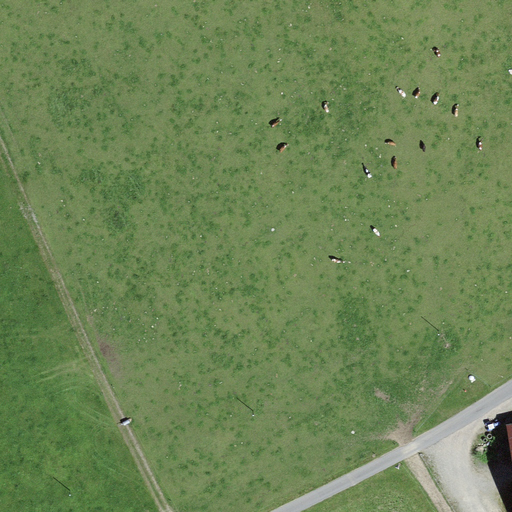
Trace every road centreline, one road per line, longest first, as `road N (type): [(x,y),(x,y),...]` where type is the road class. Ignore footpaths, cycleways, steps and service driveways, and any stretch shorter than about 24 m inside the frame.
road 1 (track): [(166,511),(0,151)]
road 2 (residential): [(511,386),(293,511)]
